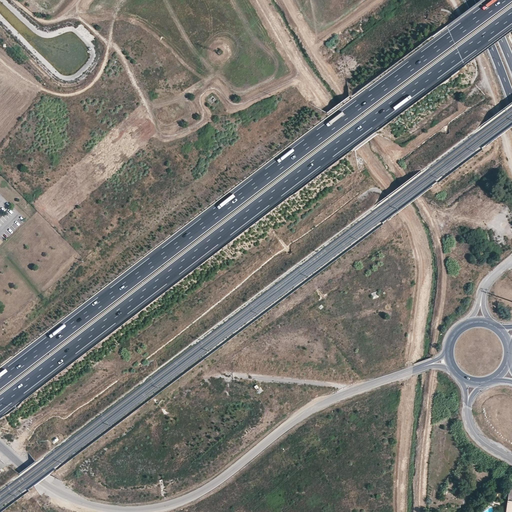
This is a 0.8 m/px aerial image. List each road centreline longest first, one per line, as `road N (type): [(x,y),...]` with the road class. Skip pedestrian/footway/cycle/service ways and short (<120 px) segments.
road 1 (motorway): [(0,403),(511,15)]
road 2 (motorway): [(502,0),(0,381)]
road 3 (tertiary): [(118,510),(182,501),(306,412),(429,364)]
road 4 (track): [(506,138),(451,0)]
road 5 (tertiary): [(0,445),(47,485),(118,510)]
